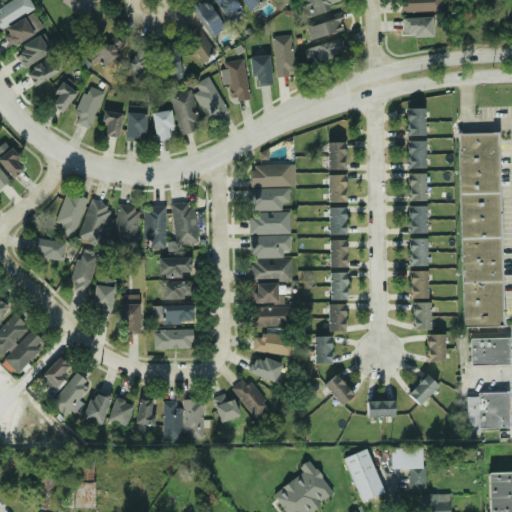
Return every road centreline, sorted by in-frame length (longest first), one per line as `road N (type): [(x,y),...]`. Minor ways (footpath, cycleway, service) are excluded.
road 1 (tertiary): [(374,83),(161,172),(110,170),(65,152),(38,136),(0,87)]
road 2 (residential): [(211,367),(148,372),(114,361),(0,251),(5,223),(48,185),(65,152)]
road 3 (residential): [(379,353),(374,83)]
road 4 (residential): [(211,157),(224,345),(211,367)]
road 5 (tertiary): [(511,52),(400,67),(374,83)]
road 6 (tertiary): [(374,83),(511,75)]
